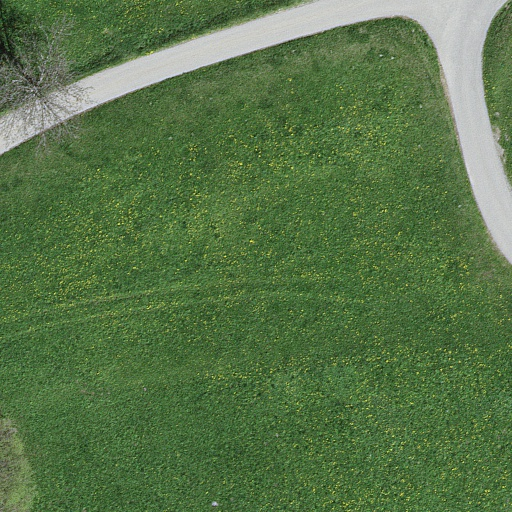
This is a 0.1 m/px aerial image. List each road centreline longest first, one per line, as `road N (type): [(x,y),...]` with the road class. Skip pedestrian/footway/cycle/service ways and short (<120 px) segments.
road 1 (unclassified): [(371,0),(139,75),(0,137)]
road 2 (unclassified): [(449,0),(483,165),(511,228)]
